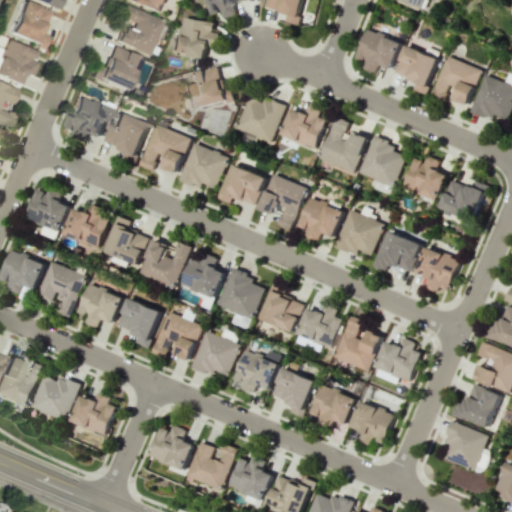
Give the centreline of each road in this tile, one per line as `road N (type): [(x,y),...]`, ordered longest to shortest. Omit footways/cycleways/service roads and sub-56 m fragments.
road 1 (residential): [(0,315),(459,511)]
road 2 (residential): [(459,330),(30,146)]
road 3 (residential): [(394,484),(511,203)]
road 4 (residential): [(511,171),(498,153),(260,52)]
road 5 (residential): [(91,0),(0,219)]
road 6 (tertiary): [(124,511),(0,458)]
road 7 (residential): [(104,503),(156,382)]
